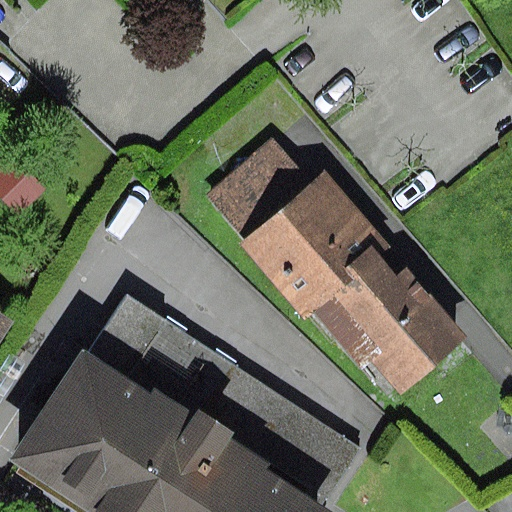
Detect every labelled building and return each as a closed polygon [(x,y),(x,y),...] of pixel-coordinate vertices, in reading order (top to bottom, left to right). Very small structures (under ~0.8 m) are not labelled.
[(295,140),(221,203),(326,326),(337,313),(402,260),(410,254),(347,182),(338,190),(295,140)] [(402,260),(337,313),(386,372),(397,363),(430,403),(492,352),(430,276),(421,283),(402,260)] [(96,352),(135,378),(175,318),(136,292),(96,352)] [(0,375),(34,323),(0,301),(0,375)] [(372,449),(175,318),(135,378),(221,435),(224,430),(228,424),(339,497),(372,449)] [(135,378),(96,352),(22,462),(97,511),(337,511),(221,435),(135,378)]
